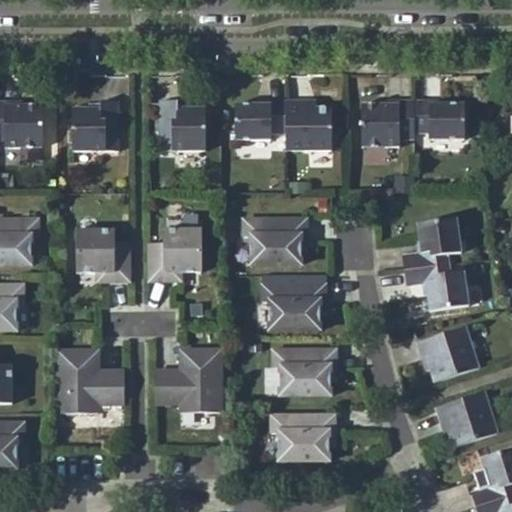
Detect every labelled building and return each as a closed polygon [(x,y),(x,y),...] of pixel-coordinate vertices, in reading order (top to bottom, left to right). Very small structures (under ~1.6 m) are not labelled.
[(4,95),(0,94),(0,137),(3,137),(2,143),(33,143),(34,100),(4,101),(4,95)] [(69,103),(68,147),(112,147),(113,96),(92,96),(92,103),(69,103)] [(164,96),(157,147),(207,148),(206,104),(183,103),(182,96),(164,96)] [(398,136),(412,136),(412,129),(412,96),(397,96),(397,101),(361,102),(362,143),(396,144),(398,136)] [(428,96),(412,96),(412,129),(429,128),(429,135),(462,136),(463,102),(428,101),(428,96)] [(263,135),(283,135),(283,98),(265,98),(264,104),(231,105),(230,142),(263,142),(263,135)] [(300,98),(283,98),(283,135),(283,148),(325,150),(326,107),(300,106),(300,98)] [(248,263),(301,262),(298,237),(305,236),(305,215),(245,216),(243,237),(251,235),(248,263)] [(35,218),(0,217),(0,262),(26,263),(26,237),(35,237),(35,218)] [(422,222),(426,252),(408,254),(409,270),(451,265),(450,254),(464,253),(463,218),(422,222)] [(114,229),(75,230),(75,271),(109,272),(108,280),(125,281),(126,243),(112,243),(114,229)] [(165,270),(198,271),(199,242),(198,230),(174,229),(161,230),(161,245),(160,245),(149,244),(148,281),(164,281),(165,270)] [(430,285),(432,311),(472,305),(468,272),(452,273),(451,265),(409,270),(412,287),(430,285)] [(267,300),(267,328),(315,325),(315,302),(323,301),(323,282),(260,283),(260,301),(267,300)] [(0,326),(15,327),(13,303),(23,302),(24,286),(0,285),(0,326)] [(424,357),(432,380),(478,365),(465,327),(413,344),(417,361),(424,357)] [(0,402),(12,403),(13,362),(3,363),(1,350),(0,349),(0,402)] [(59,350),(57,415),(102,415),(99,405),(121,405),(121,371),(97,370),(98,351),(59,350)] [(176,415),(219,414),(219,351),(178,351),(177,372),(152,371),(152,405),(176,405),(176,415)] [(341,352),(280,352),(280,375),(285,374),(283,395),(336,394),(335,376),(342,375),(341,352)] [(501,429),(488,390),(436,408),(442,427),(448,423),(455,445),(501,429)] [(334,414),(271,414),(270,433),(279,432),(279,459),(329,459),(330,434),(337,434),(334,414)] [(0,464),(14,465),(15,439),(21,439),(24,425),(0,424),(0,464)] [(511,455),(483,465),(491,490),(471,496),(476,511),(511,499),(511,455)] [(511,511),(511,499),(476,511),(511,511)]
